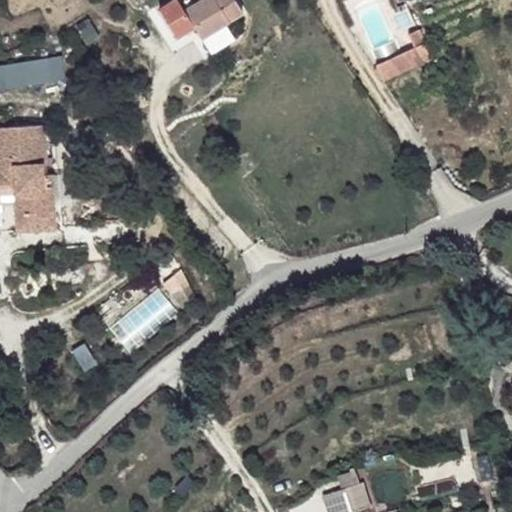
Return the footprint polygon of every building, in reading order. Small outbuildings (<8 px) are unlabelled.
[(217,29),(243,11),(236,0),(202,0),(185,11),(178,0),(173,0),(160,9),(177,36),(195,26),(202,38),(217,29)] [(205,43),(219,33),(217,29),(202,38),(205,43)] [(430,57),(417,29),(408,34),(414,47),(421,61),(430,57)] [(383,79),(421,61),(414,47),(376,65),(383,79)] [(61,52),(0,63),(0,88),(66,76),(61,52)] [(43,174),(42,164),(46,164),(43,124),(0,126),(0,202),(1,202),(0,188),(0,187),(15,186),(18,231),(57,228),(54,173),(43,174)] [(16,201),(15,186),(0,187),(0,188),(1,202),(16,201)] [(197,298),(190,285),(172,294),(183,308),(197,298)] [(368,506),(359,482),(345,487),(354,511),(368,506)] [(354,511),(345,487),(325,493),(330,511),(354,511)]
